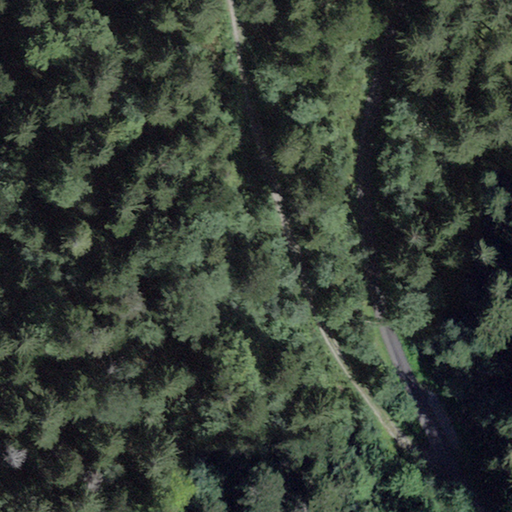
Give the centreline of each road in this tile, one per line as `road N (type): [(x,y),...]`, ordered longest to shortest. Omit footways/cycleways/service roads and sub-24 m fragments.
road 1 (track): [(232,0),(275,198),(348,373),(463,494)]
road 2 (track): [(404,0),(377,68),(367,222),(463,494),(477,511)]
